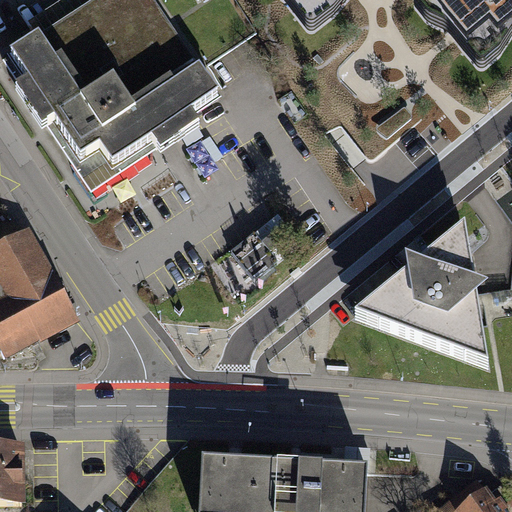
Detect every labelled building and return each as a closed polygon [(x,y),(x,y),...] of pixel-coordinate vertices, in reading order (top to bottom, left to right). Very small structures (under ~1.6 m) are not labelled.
[(102,0),(39,40),(81,104),(114,82),(129,105),(193,63),(150,0),(102,0)] [(150,0),(193,63),(252,27),(234,0),(150,0)] [(284,0),(306,28),(342,0),(284,0)] [(511,0),(431,0),(424,7),(480,68),(511,39),(511,0)] [(39,40),(10,59),(27,85),(21,89),(47,128),(53,124),(80,165),(100,153),(113,172),(154,144),(158,151),(197,125),(192,118),(218,101),(199,73),(136,115),(129,105),(114,82),(81,104),(39,40)] [(231,256),(255,284),(301,246),(278,218),(266,229),(271,235),(261,243),(255,236),(231,256)] [(466,231),(355,322),(489,372),(466,231)] [(28,236),(0,250),(0,351),(5,360),(75,321),(28,236)] [(23,451),(0,451),(0,507),(24,508),(23,451)] [(202,511),(315,511),(317,473),(205,469),(202,511)] [(366,511),(368,476),(317,473),(315,511),(366,511)] [(500,511),(483,487),(450,510),(451,511),(500,511)]
